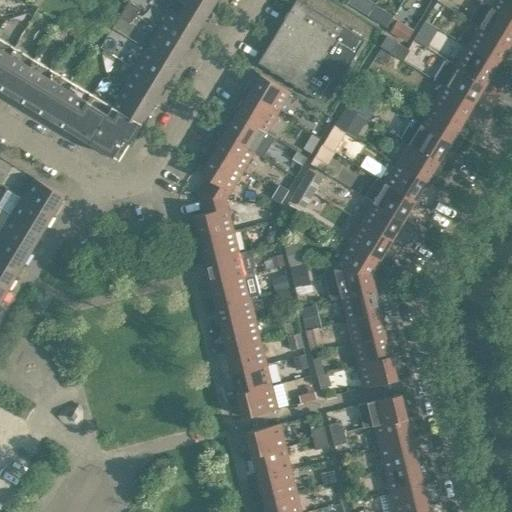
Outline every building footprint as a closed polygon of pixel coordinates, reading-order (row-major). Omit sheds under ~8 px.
[(141,7),(130,0),(125,8),(136,15),(141,7)] [(179,0),(186,4),(182,9),(180,13),(201,26),(203,22),(216,0),(179,0)] [(366,39),(302,0),(294,0),(289,11),(293,14),(290,20),(285,17),(258,62),(327,103),(366,39)] [(372,0),(359,0),(356,7),(369,14),(376,2),(372,0)] [(511,0),(496,0),(492,7),(511,18),(511,0)] [(376,3),(369,14),(374,18),(381,6),(376,3)] [(511,18),(492,7),(480,26),(511,45),(511,18)] [(121,15),(132,22),(136,15),(125,8),(121,15)] [(180,13),(172,8),(159,29),(189,46),(201,26),(180,13)] [(392,29),(408,39),(414,29),(398,19),(392,29)] [(425,21),(416,36),(430,45),(440,30),(425,21)] [(503,56),(506,51),(510,51),(511,47),(511,45),(480,26),(469,46),(499,64),(503,56)] [(147,48),(177,66),(189,46),(159,29),(147,48)] [(387,35),(381,45),(392,52),(399,42),(387,35)] [(113,106),(0,37),(0,87),(120,160),(142,125),(112,107),(113,106)] [(492,80),(491,76),(494,72),(499,64),(469,46),(457,65),(489,85),(492,80)] [(136,68),(165,86),(177,66),(147,48),(136,68)] [(387,62),(391,55),(383,50),(379,57),(387,62)] [(103,54),(107,71),(114,61),(103,54)] [(482,90),(486,90),(489,85),(457,65),(447,59),(435,79),(445,85),(475,103),(480,95),(482,90)] [(124,87),(153,105),(165,86),(136,68),(124,87)] [(291,92),(260,74),(255,82),(256,82),(253,87),(249,88),(249,87),(246,92),(279,112),(291,92)] [(469,119),(468,119),(467,115),(470,111),(475,103),(445,85),(433,104),(466,124),(469,119)] [(124,87),(113,106),(112,107),(142,125),(153,105),(124,87)] [(357,88),(347,105),(359,111),(369,95),(357,88)] [(243,97),(243,98),(244,101),(241,106),(236,113),(267,132),(279,112),(246,92),(243,97)] [(456,134),(459,129),(462,129),(463,129),(466,124),(433,104),(422,124),(451,142),(456,134)] [(275,137),(267,132),(236,113),(232,121),(229,126),(226,127),(225,126),(222,131),(255,151),(264,156),(275,137)] [(401,138),(410,143),(442,163),(445,158),(444,154),(451,142),(422,124),(413,119),(401,138)] [(346,131),(335,125),(323,144),(334,151),(346,131)] [(219,136),(220,137),(221,140),(218,145),(213,152),(243,171),(255,151),(222,131),(219,136)] [(316,145),(307,140),(303,147),(312,152),(316,145)] [(432,173),(435,169),(439,168),(442,163),(410,143),(398,163),(428,181),(433,173),(432,173)] [(311,164),(323,170),(334,151),(323,144),(311,164)] [(308,157),(297,151),(292,158),(303,165),(308,157)] [(243,171),(213,152),(200,173),(209,178),(199,194),(226,198),(243,171)] [(422,197),(421,197),(420,193),(423,189),(428,181),(398,163),(386,182),(419,202),(422,197)] [(322,177),(308,169),(300,183),(313,191),(322,177)] [(65,195),(34,177),(22,196),(53,215),(65,195)] [(419,202),(386,182),(378,177),(366,197),(375,202),(404,220),(409,212),(412,208),(415,207),(416,207),(419,202)] [(291,198),(304,206),(313,191),(300,183),(291,198)] [(288,190),(280,185),(276,191),(285,196),(288,190)] [(285,196),(276,191),(272,197),(281,202),(285,196)] [(234,230),(226,198),(199,194),(203,213),(194,215),(200,239),(234,230)] [(11,215),(42,234),(53,215),(22,196),(11,215)] [(398,236),(397,232),(399,228),(400,228),(404,220),(375,202),(363,221),(395,241),(398,236)] [(0,233),(31,252),(42,234),(11,215),(0,233)] [(385,251),(388,247),(392,246),(395,241),(363,221),(351,241),(381,259),(385,251)] [(202,247),(203,252),(202,256),(201,256),(203,261),(240,252),(234,230),(200,239),(202,247)] [(0,258),(20,271),(31,252),(0,233),(0,258)] [(277,234),(265,237),(266,244),(279,241),(277,234)] [(381,259),(351,241),(336,267),(373,273),(381,259)] [(292,266),(304,263),(299,244),(287,247),(292,266)] [(255,272),(256,271),(251,249),(240,252),(203,261),(204,267),(208,269),(209,274),(211,283),(245,274),(255,272)] [(283,253),(272,256),(275,266),(285,264),(283,253)] [(0,283),(8,289),(20,271),(0,258),(0,283)] [(304,263),(292,266),(297,286),(309,283),(304,263)] [(331,300),(343,297),(377,289),(373,273),(336,267),(324,270),(331,300)] [(260,294),(255,272),(245,274),(211,283),(213,291),(214,297),(212,300),(213,306),(251,296),(260,294)] [(290,287),(286,274),(272,277),(276,290),(290,287)] [(0,302),(8,289),(0,283),(0,302)] [(292,299),(289,287),(276,291),(279,302),(292,299)] [(383,305),(380,303),(378,298),(379,298),(377,289),(343,297),(348,319),(385,310),(383,305)] [(215,311),(218,313),(220,318),(219,318),(222,327),(256,318),(251,296),(213,306),(215,311)] [(319,326),(314,306),(301,309),(306,330),(319,326)] [(385,324),(384,319),(386,316),(385,310),(348,319),(353,341),(387,333),(385,324)] [(223,344),(224,350),(262,341),(256,318),(222,327),(224,336),(225,341),(223,344)] [(294,320),(285,323),(287,331),(296,328),(294,320)] [(306,333),(311,350),(323,346),(319,330),(306,333)] [(287,336),(291,350),(302,347),(299,333),(287,336)] [(394,349),(391,347),(389,342),(390,342),(387,333),(353,341),(359,364),(396,355),(394,349)] [(226,355),(229,357),(231,362),(230,362),(233,371),(267,363),(262,341),(224,350),(226,355)] [(306,353),(293,356),(296,369),(309,366),(306,353)] [(364,387),(398,378),(396,369),(394,363),(396,360),(397,360),(396,355),(359,364),(364,387)] [(322,357),(313,359),(317,374),(325,372),(322,357)] [(235,380),(236,385),(234,388),(235,394),(272,385),(267,363),(233,371),(235,380)] [(329,372),(318,375),(321,387),(332,385),(329,372)] [(237,400),(240,401),(241,407),(243,417),(278,408),(272,385),(235,394),(237,400)] [(313,391),(300,394),(299,394),(301,402),(315,399),(313,391)] [(408,417),(402,393),(369,401),(375,425),(408,417)] [(73,403),(62,409),(62,421),(72,427),(83,421),(83,409),(82,409),(79,409),(74,407),(73,403)] [(413,438),(408,417),(375,425),(380,447),(413,438)] [(342,422),(330,425),(332,436),(345,433),(342,422)] [(286,447),(281,423),(247,431),(253,455),(286,447)] [(324,426),(312,430),(314,440),(327,437),(324,426)] [(335,446),(347,443),(345,433),(332,436),(335,446)] [(317,450),(329,447),(327,437),(314,440),(317,450)] [(419,460),(413,438),(380,447),(386,469),(419,460)] [(292,468),(286,447),(253,455),(258,476),(292,468)] [(424,482),(419,460),(386,469),(391,491),(424,482)] [(297,490),(292,468),(258,476),(264,499),(297,490)] [(354,468),(341,471),(343,479),(356,476),(354,468)] [(335,469),(322,472),(324,483),(337,480),(335,469)] [(345,487),(358,484),(356,476),(343,479),(345,487)] [(399,511),(429,505),(424,482),(391,491),(396,511),(399,511)] [(302,511),(297,490),(264,499),(267,511),(302,511)]
